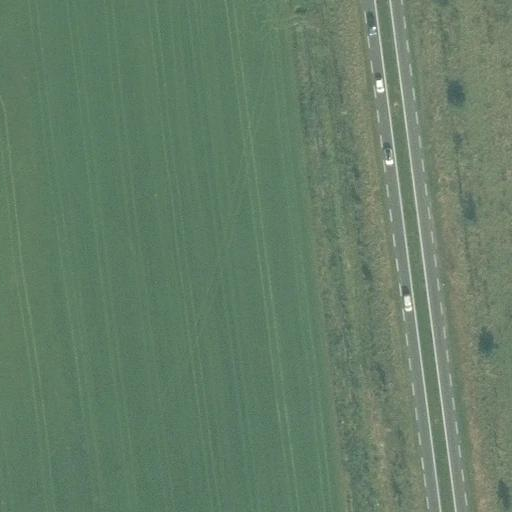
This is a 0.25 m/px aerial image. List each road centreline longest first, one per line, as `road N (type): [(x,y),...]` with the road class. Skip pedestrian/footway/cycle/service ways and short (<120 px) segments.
road 1 (primary): [(460,511),(395,0)]
road 2 (primary): [(367,0),(432,511)]
